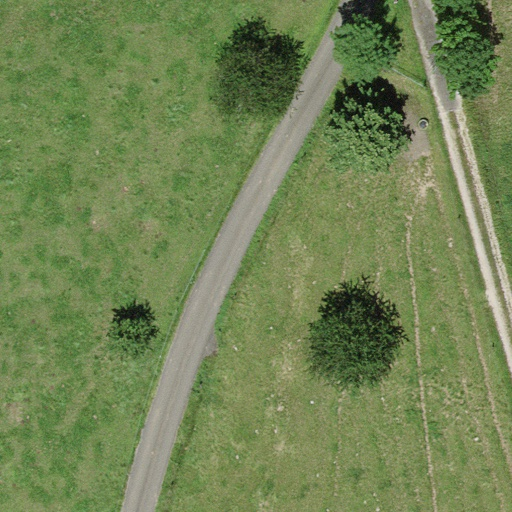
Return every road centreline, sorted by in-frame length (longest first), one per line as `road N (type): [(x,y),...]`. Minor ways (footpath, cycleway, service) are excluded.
road 1 (unclassified): [(147,511),(198,329),(370,0)]
road 2 (track): [(426,0),(511,340)]
